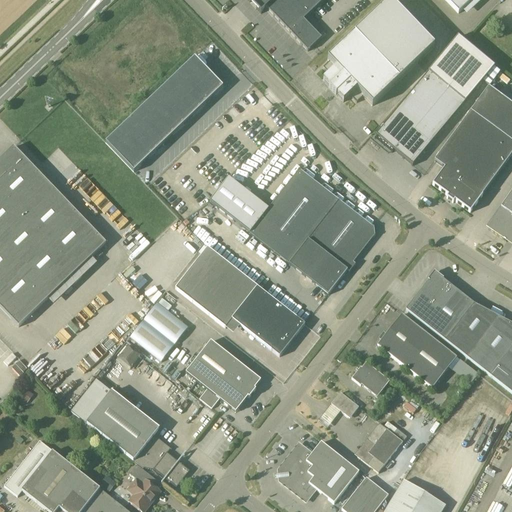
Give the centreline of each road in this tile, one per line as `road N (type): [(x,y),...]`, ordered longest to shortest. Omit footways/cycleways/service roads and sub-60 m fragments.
road 1 (unclassified): [(430,229),(357,168),(192,0)]
road 2 (unclassified): [(226,484),(430,229)]
road 3 (tertiary): [(0,97),(99,0)]
